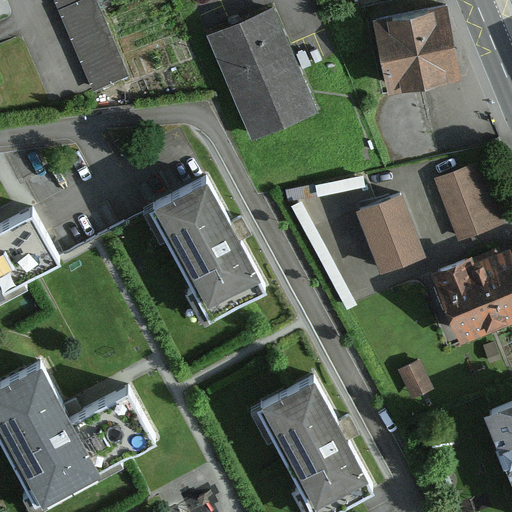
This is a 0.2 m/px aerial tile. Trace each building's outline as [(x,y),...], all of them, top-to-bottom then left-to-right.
[(264,10),(204,36),(247,136),(307,110),(264,10)] [(383,25),(394,87),(460,75),(449,14),(383,25)] [(474,163),(436,177),(459,237),(496,222),(474,163)] [(265,288),(207,178),(156,204),(215,314),(265,288)] [(393,196),(356,210),(379,269),(416,255),(393,196)] [(0,293),(63,259),(36,210),(0,229),(0,293)] [(421,272),(449,339),(511,313),(511,295),(496,256),(460,271),(455,258),(421,272)] [(414,395),(435,385),(423,357),(401,366),(414,395)] [(42,359),(0,381),(0,419),(43,497),(158,434),(131,385),(73,417),(42,359)] [(327,511),(372,489),(313,379),(263,405),(319,511),(327,511)] [(511,404),(484,415),(511,488),(511,404)]
